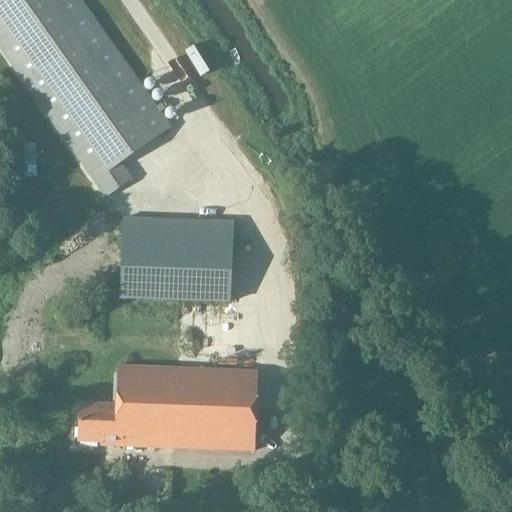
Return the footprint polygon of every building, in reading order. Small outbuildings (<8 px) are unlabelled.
[(172,127),(140,83),(80,0),(0,0),(0,52),(105,201),(122,188),(132,181),(120,164),(172,127)] [(13,175),(25,175),(25,141),(12,141),(13,175)] [(121,299),(231,303),(234,221),(124,217),(121,299)] [(117,404),(115,448),(257,453),(258,371),(118,365),(117,404)] [(100,447),(115,448),(117,404),(78,402),(78,442),(101,444),(100,447)] [(430,452),(432,468),(440,467),(438,451),(430,452)] [(142,470),(131,471),(134,490),(145,488),(142,470)]
